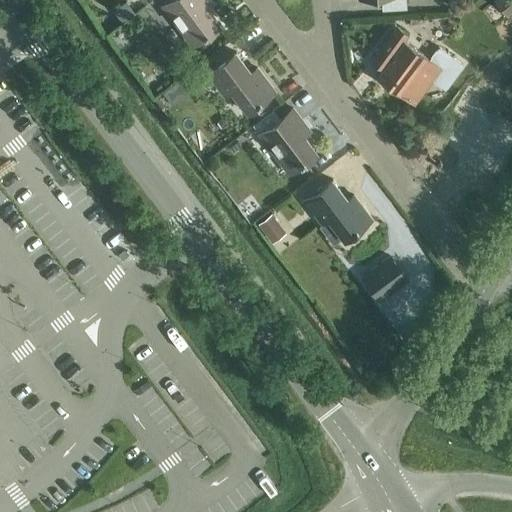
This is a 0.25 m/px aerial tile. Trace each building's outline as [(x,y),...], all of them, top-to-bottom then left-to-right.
[(199,29),(203,35),(219,23),(201,0),(169,0),(162,5),(187,38),(199,29)] [(405,0),(381,0),(382,10),(406,8),(405,0)] [(511,0),(493,0),(508,17),(511,13),(511,0)] [(438,46),(429,58),(404,40),(408,34),(397,25),(371,59),(382,68),(377,75),(414,103),(432,79),(444,88),(462,65),(438,46)] [(257,68),(250,72),(235,52),(208,72),(224,94),(231,89),(247,111),(274,90),(257,68)] [(437,163),(462,179),(487,140),(467,127),(479,108),(467,100),(449,129),(456,134),(437,163)] [(294,157),(299,163),(316,151),(295,125),(301,120),(292,108),(258,134),(283,166),(294,157)] [(487,140),(462,179),(485,193),(503,166),(511,171),(511,147),(508,153),(487,140)] [(353,195),(347,200),(331,179),(304,200),(321,222),(327,217),(343,238),(371,218),(353,195)] [(281,205),(268,211),(279,233),(291,227),(281,205)] [(406,278),(389,256),(362,276),(379,299),(406,278)]
